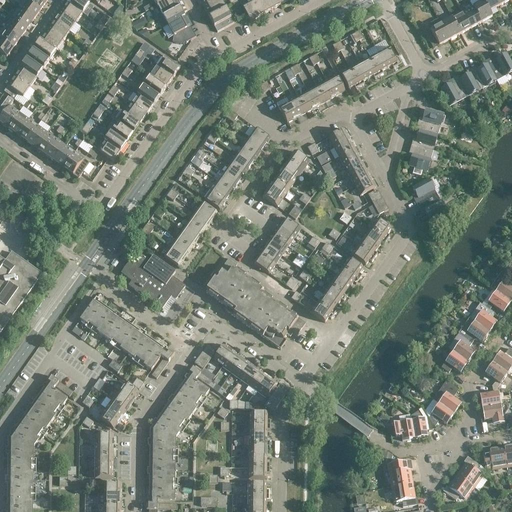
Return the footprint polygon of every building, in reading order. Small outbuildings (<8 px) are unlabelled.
[(46,3),(42,0),(24,0),(24,1),(40,12),(46,3)] [(82,0),(69,0),(67,4),(83,15),(90,5),(82,0)] [(179,8),(175,0),(169,0),(157,7),(162,17),(179,8)] [(225,8),(220,0),(216,0),(203,7),(209,17),(225,8)] [(260,17),(251,0),(241,6),(247,17),(250,22),(260,17)] [(270,11),(264,0),(251,0),(260,17),(270,11)] [(280,6),(277,0),(264,0),(270,11),(280,6)] [(499,6),(495,0),(481,0),(483,2),(489,12),(499,6)] [(40,12),(24,1),(18,10),(33,21),(40,12)] [(483,2),(473,8),(481,23),(492,17),(489,12),(483,2)] [(83,15),(67,4),(61,13),(76,24),(83,15)] [(185,18),(179,8),(162,17),(168,27),(185,18)] [(234,24),(225,8),(209,17),(217,33),(234,24)] [(481,23),(473,8),(462,14),(471,29),(481,23)] [(118,9),(113,16),(121,22),(122,11),(118,9)] [(33,21),(18,10),(11,19),(27,31),(33,21)] [(76,24),(61,13),(54,22),(69,33),(76,24)] [(471,29),(462,14),(452,19),(460,35),(471,29)] [(190,28),(185,18),(168,27),(173,37),(172,43),(184,45),(184,43),(186,43),(196,38),(192,31),(191,32),(189,29),(190,28)] [(27,31),(11,19),(5,29),(20,40),(27,31)] [(460,35),(452,19),(441,25),(449,41),(460,35)] [(429,28),(430,31),(432,35),(427,38),(433,50),(449,41),(441,25),(438,20),(430,24),(429,28)] [(69,33),(54,22),(47,32),(63,43),(69,33)] [(137,23),(129,27),(135,32),(140,29),(137,23)] [(20,40),(5,29),(0,35),(0,39),(13,49),(20,40)] [(145,30),(139,34),(145,38),(149,36),(145,30)] [(63,43),(47,32),(41,41),(56,52),(63,43)] [(13,49),(0,39),(0,54),(7,59),(13,49)] [(56,52),(41,41),(34,50),(50,61),(56,52)] [(388,48),(378,54),(387,70),(392,67),(393,70),(402,64),(399,59),(395,61),(388,48)] [(50,61),(34,50),(27,60),(43,71),(50,61)] [(387,70),(378,54),(368,59),(378,78),(383,75),(382,73),(387,70)] [(511,65),(507,56),(495,62),(493,59),(485,63),(487,66),(496,82),(511,73),(511,65)] [(164,58),(157,68),(173,79),(180,69),(164,58)] [(378,78),(368,59),(359,64),(368,80),(373,78),(374,80),(378,78)] [(43,71),(27,60),(21,69),(36,80),(43,71)] [(368,80),(359,64),(349,70),(360,88),(364,85),(363,83),(368,80)] [(496,82),(487,66),(473,74),(482,90),(496,82)] [(173,79),(157,68),(151,77),(166,88),(173,79)] [(36,80),(21,69),(14,78),(30,89),(36,80)] [(360,88),(349,70),(340,75),(348,91),(354,88),(355,90),(360,88)] [(482,90),(473,74),(460,81),(469,98),(482,90)] [(166,88),(151,77),(144,87),(159,98),(166,88)] [(336,77),(326,82),(335,98),(345,93),(336,77)] [(30,89),(14,78),(8,87),(14,92),(23,99),(30,89)] [(469,98),(460,81),(440,92),(449,108),(469,98)] [(335,98),(326,82),(317,88),(325,103),(335,98)] [(159,98),(144,87),(138,96),(153,107),(159,98)] [(325,103),(317,88),(307,93),(316,109),(325,103)] [(316,109),(307,93),(297,98),(306,114),(316,109)] [(153,107),(138,96),(131,105),(146,116),(153,107)] [(306,114),(297,98),(288,103),(297,119),(306,114)] [(297,119),(288,103),(278,109),(287,124),(297,119)] [(19,114),(4,104),(0,109),(0,112),(4,115),(0,120),(0,123),(8,129),(19,114)] [(146,116),(131,105),(124,115),(140,125),(146,116)] [(507,108),(503,113),(507,116),(511,111),(507,108)] [(425,111),(421,126),(417,125),(415,130),(419,132),(437,137),(443,116),(425,111)] [(231,112),(229,115),(235,120),(238,117),(231,112)] [(28,121),(19,114),(8,129),(17,136),(28,121)] [(140,125),(124,115),(118,124),(133,135),(140,125)] [(229,115),(226,119),(233,124),(235,120),(229,115)] [(37,127),(28,121),(17,136),(26,143),(37,127)] [(133,135),(118,124),(111,133),(126,144),(133,135)] [(47,134),(37,127),(26,143),(35,149),(47,134)] [(255,129),(249,138),(264,149),(270,140),(255,129)] [(349,140),(344,131),(328,140),(333,149),(349,140)] [(437,137),(419,132),(416,142),(412,141),(411,146),(415,147),(433,152),(437,137)] [(126,144),(111,133),(104,142),(120,153),(126,144)] [(56,141),(47,134),(35,149),(45,156),(56,141)] [(212,134),(209,137),(216,142),(219,139),(212,134)] [(207,141),(214,146),(216,142),(209,137),(207,141)] [(264,149),(249,138),(243,147),(257,158),(264,149)] [(355,150),(349,140),(333,149),(339,159),(355,150)] [(65,147),(56,141),(45,156),(54,163),(65,147)] [(120,153),(104,142),(98,152),(113,163),(120,153)] [(74,154),(65,147),(54,163),(63,169),(74,154)] [(257,158),(243,147),(236,156),(251,167),(257,158)] [(433,152),(415,147),(409,168),(414,169),(412,175),(420,177),(422,171),(427,173),(433,152)] [(360,160),(355,150),(339,159),(344,168),(360,160)] [(199,151),(197,155),(204,160),(206,156),(199,151)] [(294,153),(288,162),(302,172),(309,163),(294,153)] [(89,164),(74,154),(63,169),(78,180),(81,175),(89,164)] [(204,160),(197,155),(194,158),(201,163),(204,160)] [(325,155),(317,160),(320,166),(329,161),(325,155)] [(251,167),(236,156),(230,165),(245,176),(251,167)] [(365,169),(360,160),(344,168),(349,178),(365,169)] [(302,172),(288,162),(281,171),(296,181),(302,172)] [(245,176),(230,165),(224,174),(238,185),(245,176)] [(193,174),(187,169),(184,173),(191,177),(193,174)] [(371,179),(365,169),(349,178),(355,188),(371,179)] [(296,181),(281,171),(275,180),(290,190),(296,181)] [(184,173),(182,176),(189,181),(191,177),(184,173)] [(238,185),(224,174),(217,183),(232,193),(238,185)] [(316,177),(314,181),(321,185),(323,182),(316,177)] [(376,189),(371,179),(355,188),(360,197),(363,196),(376,189)] [(290,190),(275,180),(268,189),(283,199),(290,190)] [(321,185),(314,181),(311,184),(318,189),(321,185)] [(412,190),(417,199),(414,201),(416,205),(420,203),(436,194),(428,181),(412,190)] [(232,193),(217,183),(211,192),(226,202),(232,193)] [(283,199),(268,189),(262,198),(277,208),(283,199)] [(171,191),(169,194),(176,199),(178,196),(171,191)] [(388,211),(377,191),(368,197),(379,217),(388,211)] [(226,202),(211,192),(204,201),(219,211),(226,202)] [(169,194),(166,198),(173,203),(176,199),(169,194)] [(446,214),(436,194),(420,203),(430,223),(435,220),(438,225),(445,221),(442,216),(446,214)] [(303,195),(301,198),(308,203),(310,200),(303,195)] [(306,207),(308,203),(301,198),(299,202),(306,207)] [(202,204),(196,213),(210,223),(217,214),(202,204)] [(159,208),(156,212),(163,217),(165,213),(159,208)] [(293,209),(288,216),(292,219),(297,212),(293,209)] [(156,212),(154,215),(160,220),(163,217),(156,212)] [(300,214),(297,212),(292,219),(295,221),(300,214)] [(210,223),(196,213),(189,222),(204,232),(210,223)] [(344,214),(339,221),(343,224),(348,217),(344,214)] [(348,217),(343,224),(346,226),(351,219),(348,217)] [(286,219),(279,228),(294,239),(300,230),(286,219)] [(391,231),(376,220),(369,230),(387,242),(390,238),(387,236),(391,231)] [(204,232),(189,222),(183,231),(198,241),(204,232)] [(146,226),(144,229),(150,234),(153,231),(146,226)] [(294,239),(279,228),(273,237),(288,248),(294,239)] [(144,229),(141,233),(148,238),(150,234),(144,229)] [(337,232),(333,230),(328,237),(332,239),(337,232)] [(387,242),(369,230),(363,238),(378,249),(381,244),(384,246),(387,242)] [(198,241),(183,231),(177,240),(191,250),(198,241)] [(337,232),(332,239),(335,242),(340,235),(337,232)] [(288,248),(273,237),(267,246),(281,257),(288,248)] [(316,241),(313,238),(308,245),(311,248),(316,241)] [(378,249),(363,238),(357,247),(374,259),(377,255),(375,253),(378,249)] [(343,239),(338,245),(343,249),(348,243),(343,239)] [(191,250),(177,240),(170,249),(185,259),(191,250)] [(320,243),(316,241),(311,248),(315,250),(320,243)] [(0,334),(42,275),(25,263),(12,253),(5,262),(0,258),(0,243),(0,242),(0,334)] [(326,244),(321,251),(325,253),(330,246),(326,244)] [(281,257),(267,246),(260,255),(275,266),(281,257)] [(328,255),(333,249),(330,246),(325,253),(328,255)] [(374,259),(357,247),(350,256),(365,267),(368,262),(371,264),(374,259)] [(185,259),(170,249),(164,258),(179,268),(185,259)] [(130,261),(121,275),(131,282),(128,287),(144,298),(162,311),(168,302),(171,298),(176,300),(182,292),(185,287),(172,278),(175,273),(153,257),(150,262),(141,255),(135,264),(130,261)] [(275,266),(260,255),(254,264),(268,275),(275,266)] [(214,280),(207,290),(208,290),(206,292),(205,293),(208,295),(209,295),(213,298),(212,298),(213,299),(214,299),(218,301),(217,302),(223,306),(223,305),(227,308),(227,309),(235,314),(233,317),(236,319),(240,322),(241,323),(241,322),(245,325),(250,330),(251,329),(254,332),(255,333),(259,336),(263,338),(265,334),(273,339),(276,334),(284,340),(289,333),(296,338),(305,325),(261,294),(263,291),(234,270),(237,266),(229,260),(216,277),(219,279),(217,281),(214,280)] [(348,260),(341,269),(358,281),(361,277),(359,275),(363,270),(348,260)] [(358,281),(341,269),(335,278),(350,288),(353,284),(355,285),(358,281)] [(307,274),(303,272),(299,278),(302,281),(307,274)] [(306,283),(310,276),(307,274),(302,281),(306,283)] [(490,289),(496,293),(511,304),(511,302),(511,289),(511,287),(511,282),(510,281),(511,281),(501,274),(490,289)] [(350,288),(335,278),(329,287),(346,299),(349,295),(347,293),(350,288)] [(294,282),(290,280),(285,286),(289,289),(294,282)] [(297,284),(294,282),(289,289),(292,291),(297,284)] [(346,299),(329,287),(323,295),(337,306),(341,301),(343,303),(346,299)] [(299,295),(296,293),(291,300),(294,302),(299,295)] [(511,304),(496,293),(485,308),(489,311),(493,306),(503,314),(511,304)] [(303,298),(299,295),(294,302),(298,305),(303,298)] [(337,306),(323,295),(316,304),(333,316),(336,312),(334,310),(337,306)] [(89,325),(93,328),(98,332),(96,333),(111,344),(112,342),(117,345),(121,348),(120,350),(134,361),(136,359),(145,365),(143,367),(151,372),(161,358),(163,360),(151,377),(156,380),(175,355),(170,351),(168,353),(166,351),(167,349),(164,347),(162,349),(145,336),(146,335),(140,330),(139,332),(121,319),(123,318),(117,314),(116,315),(98,303),(99,301),(96,299),(80,322),(88,327),(89,325)] [(333,316),(316,304),(310,313),(324,324),(328,319),(330,321),(333,316)] [(480,305),(469,320),(489,334),(496,324),(490,319),(493,314),(489,311),(485,308),(480,305)] [(489,334),(469,320),(459,335),(463,338),(468,341),(468,342),(472,344),(473,342),(478,341),(482,344),(489,334)] [(468,341),(463,338),(453,353),(468,364),(475,354),(464,346),(468,342),(468,341)] [(193,369),(192,368),(188,373),(190,374),(188,377),(186,375),(186,376),(184,379),(186,380),(173,398),(171,397),(169,399),(167,402),(169,404),(157,421),(155,420),(152,423),(150,426),(152,427),(150,431),(150,440),(147,440),(147,444),(147,448),(149,448),(149,469),(147,469),(147,473),(147,476),(149,476),(149,498),(147,498),(147,502),(149,502),(149,505),(146,505),(146,511),(148,511),(157,511),(177,511),(177,505),(157,505),(157,502),(175,502),(175,493),(173,493),(173,487),(173,482),(175,482),(175,473),(175,464),(173,464),(173,459),(173,453),(176,453),(176,444),(176,439),(181,432),(179,430),(182,426),(185,422),(187,423),(192,416),(197,408),(195,407),(199,403),(202,398),(204,400),(209,392),(195,382),(197,379),(213,391),(216,386),(200,374),(203,371),(216,353),(207,346),(194,365),(196,366),(193,369)] [(213,361),(222,368),(232,353),(223,347),(213,361)] [(500,354),(492,364),(507,375),(511,368),(511,351),(509,350),(504,357),(500,354)] [(241,359),(232,353),(222,368),(231,374),(241,359)] [(468,364),(453,353),(442,369),(446,372),(450,367),(460,375),(468,364)] [(250,366),(241,359),(231,374),(240,380),(250,366)] [(122,368),(112,362),(109,368),(118,374),(122,368)] [(507,375),(492,364),(485,374),(496,382),(492,388),(497,389),(507,375)] [(259,372),(250,366),(240,380),(249,387),(259,372)] [(268,378),(259,372),(249,387),(257,393),(268,378)] [(48,383),(46,385),(45,384),(42,388),(44,389),(31,406),(30,405),(25,411),(27,412),(15,430),(13,429),(9,435),(10,436),(8,439),(8,449),(6,449),(5,456),(8,456),(8,478),(5,478),(5,485),(7,485),(7,506),(5,506),(4,511),(32,511),(33,501),(31,501),(31,491),(33,491),(33,472),(31,472),(31,462),(33,462),(34,448),(39,440),(37,439),(43,430),(45,432),(56,417),(54,416),(60,407),(62,408),(67,400),(53,390),(55,388),(69,398),(72,394),(73,393),(50,377),(46,382),(48,383)] [(277,385),(268,378),(257,393),(266,400),(275,387),(277,385)] [(132,386),(135,389),(140,382),(137,380),(132,386)] [(402,380),(399,384),(403,388),(407,383),(402,380)] [(144,384),(140,382),(135,389),(139,391),(144,384)] [(433,401),(438,405),(454,416),(461,406),(453,400),(459,391),(447,382),(433,401)] [(124,384),(118,393),(132,403),(139,394),(124,384)] [(497,389),(492,388),(493,395),(480,397),(482,409),(500,406),(497,389)] [(286,395),(277,389),(264,407),(273,413),(286,395)] [(132,403),(118,393),(111,402),(126,412),(132,403)] [(90,400),(87,398),(82,404),(86,407),(90,400)] [(94,403),(90,400),(86,407),(89,409),(94,403)] [(126,412),(111,402),(105,411),(119,421),(126,412)] [(454,416),(438,405),(428,419),(434,428),(440,421),(446,426),(454,416)] [(504,405),(500,406),(482,409),(484,422),(492,420),(493,426),(503,424),(502,416),(503,416),(507,412),(507,408),(504,405)] [(222,409),(219,412),(226,417),(229,414),(222,409)] [(411,418),(411,422),(415,440),(427,438),(426,431),(428,430),(428,432),(431,432),(434,428),(428,419),(423,410),(421,411),(419,412),(411,418)] [(119,421),(105,411),(98,420),(113,430),(119,421)] [(226,417),(219,412),(217,416),(224,420),(226,417)] [(267,415),(249,415),(249,426),(270,426),(270,421),(267,421),(267,415)] [(382,417),(378,422),(384,426),(388,422),(382,417)] [(85,421),(92,426),(94,423),(87,418),(85,421)] [(82,425),(89,430),(92,426),(85,421),(82,425)] [(415,440),(411,422),(393,425),(395,436),(401,435),(402,442),(415,440)] [(270,426),(249,426),(249,437),(267,437),(267,431),(270,431),(270,426)] [(190,435),(186,441),(191,445),(195,439),(190,435)] [(96,436),(95,447),(113,447),(113,436),(96,436)] [(267,437),(249,437),(249,448),(270,448),(270,443),(267,443),(267,437)] [(113,447),(95,447),(95,458),(113,458),(113,447)] [(270,448),(249,448),(248,458),(267,459),(267,453),(270,453),(270,448)] [(511,448),(503,450),(506,467),(511,466),(511,448)] [(506,467),(503,450),(488,452),(488,450),(482,451),(483,459),(485,470),(491,469),(491,470),(506,467)] [(382,461),(385,463),(391,467),(397,459),(388,453),(382,461)] [(113,458),(95,458),(95,469),(113,469),(113,458)] [(267,459),(248,458),(248,469),(269,469),(269,464),(266,464),(267,459)] [(467,465),(458,478),(473,488),(482,476),(477,472),(480,467),(475,464),(469,459),(465,464),(467,465)] [(391,474),(393,489),(411,486),(408,465),(395,467),(396,473),(391,474)] [(113,469),(95,469),(95,480),(113,480),(113,469)] [(269,469),(248,469),(248,481),(266,481),(266,475),(269,474),(269,469)] [(473,488),(458,478),(449,490),(454,494),(451,498),(456,502),(459,497),(464,500),(473,488)] [(104,485),(104,496),(122,496),(122,485),(104,485)] [(266,485),(248,485),(248,496),(269,496),(269,491),(266,491),(266,485)] [(414,501),(411,486),(393,489),(396,504),(401,503),(402,509),(412,507),(411,501),(414,501)] [(122,496),(104,496),(103,507),(121,507),(122,496)] [(269,496),(248,496),(248,507),(266,507),(266,501),(269,501),(269,496)]
